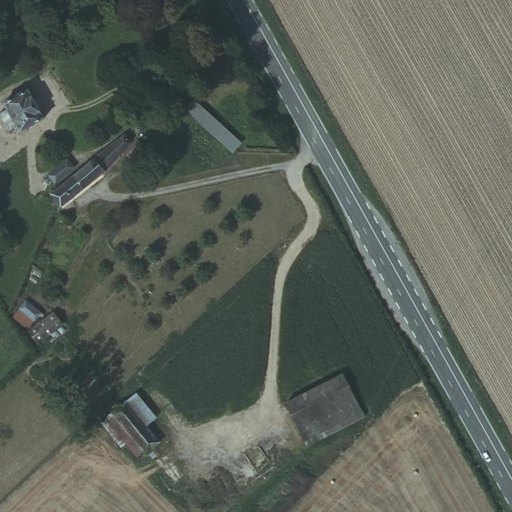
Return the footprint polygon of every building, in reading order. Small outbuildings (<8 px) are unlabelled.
[(42,119),(27,92),(5,105),(8,110),(0,114),(0,117),(8,132),(17,126),(20,132),(42,119)] [(242,144),(193,101),(184,110),(233,154),(242,144)] [(150,134),(160,122),(150,113),(139,124),(150,134)] [(108,164),(123,146),(117,138),(89,162),(98,175),(108,164)] [(55,181),(71,168),(62,160),(43,176),(46,181),(51,177),(55,181)] [(54,210),(98,175),(89,162),(45,198),(54,210)] [(35,323),(41,313),(27,304),(21,314),(35,323)] [(44,348),(69,329),(60,316),(34,336),(44,348)] [(365,418),(344,373),(323,383),(345,428),(365,418)] [(345,428),(323,383),(288,401),(310,445),(345,428)] [(154,421),(134,397),(125,404),(144,429),(154,421)] [(157,444),(144,429),(125,404),(111,416),(123,430),(143,455),(157,444)] [(123,430),(111,416),(106,419),(117,434),(123,430)] [(236,500),(283,457),(273,447),(228,489),(236,500)]
